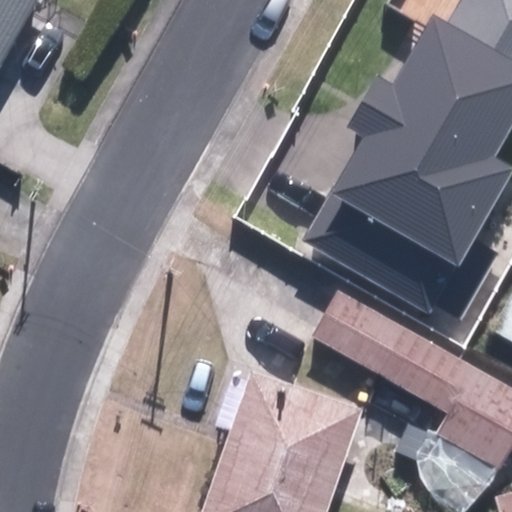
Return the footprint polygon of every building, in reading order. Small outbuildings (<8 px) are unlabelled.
[(0,0),(0,74),(0,75),(39,0),(0,0)] [(511,165),(492,155),(511,116),(511,0),(459,0),(449,21),(433,12),(310,247),(435,312),(511,166),(511,165)] [(511,394),(339,297),(317,334),(456,412),(445,432),(500,463),(511,442),(511,394)] [(511,301),(497,330),(511,337),(511,301)] [(321,511),(356,411),(254,376),(206,511),(321,511)] [(511,511),(511,494),(499,498),(502,511),(511,511)]
